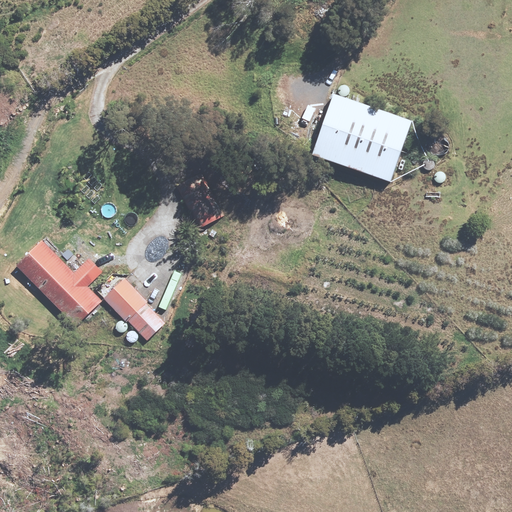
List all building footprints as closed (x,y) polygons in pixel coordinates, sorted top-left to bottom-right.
[(313,154),(391,181),(412,120),(335,93),(313,154)] [(306,118),(303,133),(305,133),(304,138),(312,140),(316,121),(306,118)] [(188,167),(192,174),(197,170),(193,164),(188,167)] [(449,180),(444,169),(423,178),(428,189),(449,180)] [(177,186),(200,229),(224,216),(201,173),(177,186)] [(261,176),(247,192),(268,210),(282,194),(261,176)] [(238,186),(229,190),(238,210),(248,206),(238,186)] [(331,204),(322,215),(328,222),(340,212),(331,204)] [(16,266),(76,326),(102,300),(88,286),(102,272),(89,258),(74,272),(42,240),(16,266)] [(193,258),(184,256),(178,277),(187,279),(193,258)] [(128,321),(147,341),(165,323),(146,303),(148,302),(125,278),(104,299),(126,322),(128,321)]
